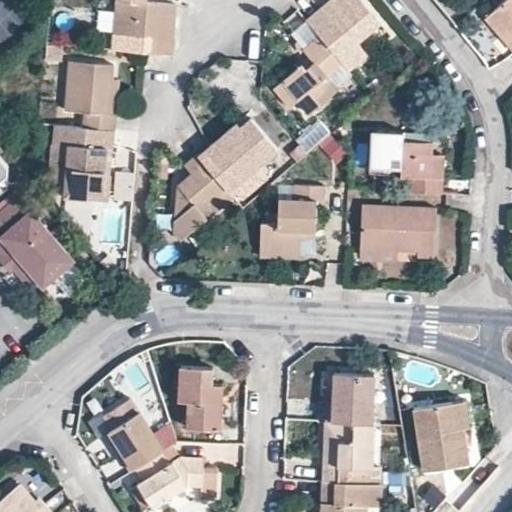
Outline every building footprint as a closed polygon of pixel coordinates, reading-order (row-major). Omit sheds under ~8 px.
[(149,0),(118,0),(115,33),(136,35),(134,51),(176,54),(180,4),(149,1),(149,0)] [(344,62),(350,70),(352,73),(372,56),(362,43),(387,23),(368,0),(333,0),(328,5),(334,12),(329,16),(323,9),(309,19),(321,35),(344,62)] [(511,0),(502,0),(486,14),(501,31),(511,22),(511,0)] [(328,5),(323,9),(329,16),(334,12),(328,5)] [(511,22),(501,31),(511,43),(511,22)] [(329,76),(344,62),(321,35),(306,48),(316,60),(308,68),(303,62),(283,80),(299,98),(311,113),(340,89),(335,83),(329,76)] [(71,44),(49,42),(48,55),(69,57),(71,44)] [(113,112),(116,78),(117,65),(72,61),(69,110),(89,112),(88,127),(118,129),(120,112),(113,112)] [(335,83),(350,70),(344,62),(329,76),(335,83)] [(123,79),(116,78),(113,112),(120,112),(123,79)] [(291,106),(299,98),(283,80),(275,86),(291,106)] [(241,127),(215,149),(203,160),(229,191),(279,151),(253,118),(241,127)] [(210,144),(215,149),(241,127),(237,121),(210,144)] [(68,174),(67,182),(67,195),(112,199),(114,177),(109,173),(111,148),(117,145),(118,129),(88,127),(65,125),(64,143),(59,143),(55,146),(54,173),(68,174)] [(431,181),(432,158),(432,144),(416,144),(404,144),(404,132),(375,132),(375,170),(399,170),(399,180),(408,180),(407,197),(443,198),(443,181),(431,181)] [(416,133),(404,132),(404,144),(416,144),(416,133)] [(114,177),(117,145),(111,148),(109,173),(114,177)] [(175,223),(187,236),(234,196),(229,191),(203,160),(199,155),(185,167),(193,176),(178,189),(175,223)] [(444,158),(432,158),(431,181),(443,181),(444,158)] [(0,190),(10,181),(11,174),(0,161),(0,190)] [(53,180),(67,182),(68,174),(54,173),(53,180)] [(260,255),(303,256),(303,241),(303,232),(317,233),(318,202),(325,202),(326,184),(294,184),(294,200),(278,200),(277,225),(260,225),(260,255)] [(0,245),(7,254),(18,267),(35,287),(43,280),(48,287),(78,262),(23,198),(0,217),(0,245)] [(362,250),(400,251),(420,252),(420,257),(435,258),(437,210),(363,207),(362,250)] [(182,241),(187,236),(175,223),(174,231),(182,241)] [(317,241),(317,233),(303,232),(303,241),(317,241)] [(400,262),(400,251),(362,250),(361,261),(400,262)] [(12,272),(18,267),(7,254),(1,259),(12,272)] [(186,400),(185,424),(219,427),(221,388),(211,388),(212,372),(180,371),(177,399),(186,400)] [(334,406),(324,406),(324,424),(332,423),(372,423),(372,376),(333,375),(333,392),(334,406)] [(324,391),(324,406),(334,406),(333,392),(324,391)] [(172,443),(176,440),(170,421),(151,434),(127,397),(100,415),(110,430),(126,454),(120,459),(129,472),(133,469),(160,451),(172,443)] [(464,399),(452,401),(458,435),(466,434),(469,432),(464,399)] [(458,435),(452,401),(414,408),(426,482),(473,475),(466,434),(458,435)] [(324,464),(323,480),(380,482),(381,466),(372,466),(372,423),(332,423),(332,464),(324,464)] [(332,464),(332,423),(324,424),(324,464),(332,464)] [(104,434),(120,459),(126,454),(110,430),(104,434)] [(167,461),(172,457),(172,443),(160,451),(167,461)] [(160,451),(133,469),(140,479),(133,484),(149,507),(182,484),(193,485),(193,494),(209,495),(210,465),(197,465),(197,455),(176,454),(172,457),(167,461),(160,451)] [(380,482),(323,480),(322,511),(367,511),(368,507),(380,507),(380,482)] [(44,511),(38,511),(35,506),(18,485),(0,499),(0,511),(47,511),(46,511),(44,511)] [(430,511),(455,511),(441,499),(430,511)] [(40,502),(35,506),(38,511),(44,511),(46,511),(40,502)]
